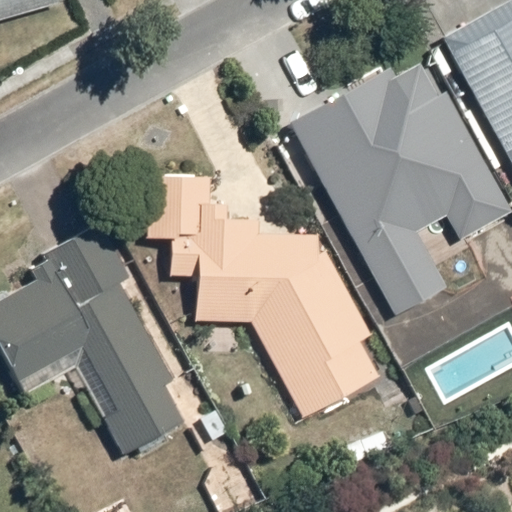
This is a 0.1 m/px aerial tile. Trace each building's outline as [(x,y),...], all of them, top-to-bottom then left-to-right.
[(0,0),(0,25),(60,9),(58,0),(0,0)] [(511,3),(444,40),(511,163),(511,3)] [(507,213),(444,103),(437,106),(416,65),(297,129),(329,182),(348,172),(378,226),(438,193),(461,237),(507,213)] [(251,325),(302,420),(381,378),(361,344),(373,337),(319,237),(225,235),(226,208),(208,207),(209,180),(149,179),(147,240),(171,241),(170,278),(199,279),(198,323),(251,325)] [(174,381),(119,285),(131,277),(100,224),(44,257),(48,264),(31,273),(37,283),(0,303),(0,353),(26,398),(76,370),(124,458),(184,425),(163,387),(174,381)]
